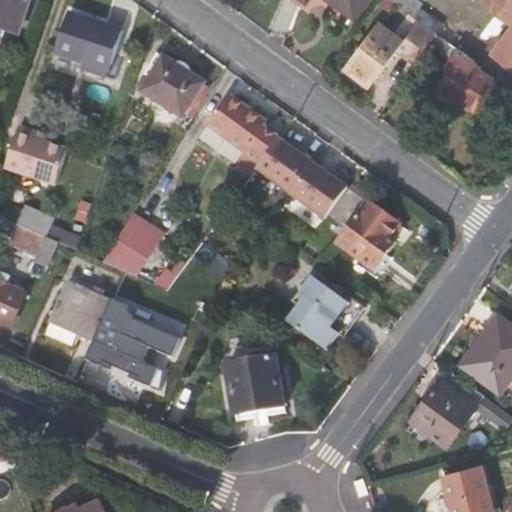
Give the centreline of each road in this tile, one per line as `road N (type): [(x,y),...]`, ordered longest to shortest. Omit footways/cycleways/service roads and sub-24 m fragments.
road 1 (residential): [(178,0),(495,228)]
road 2 (residential): [(495,228),(333,455),(303,482)]
road 3 (residential): [(0,391),(249,500)]
